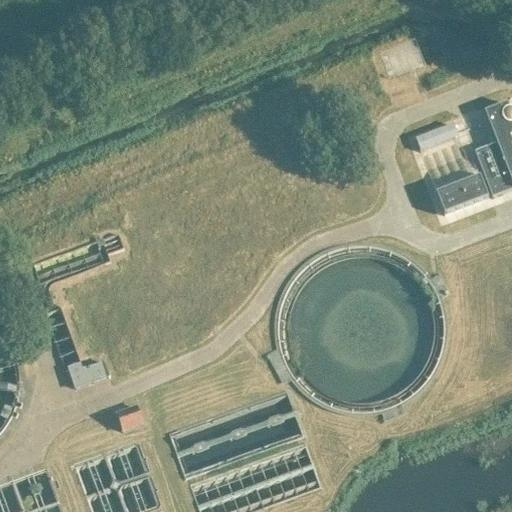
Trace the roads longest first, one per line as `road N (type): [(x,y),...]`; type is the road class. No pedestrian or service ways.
road 1 (unknown): [(415,186),(307,243),(233,318),(93,402),(0,446)]
road 2 (unknown): [(415,186),(406,145),(411,111),(511,71)]
